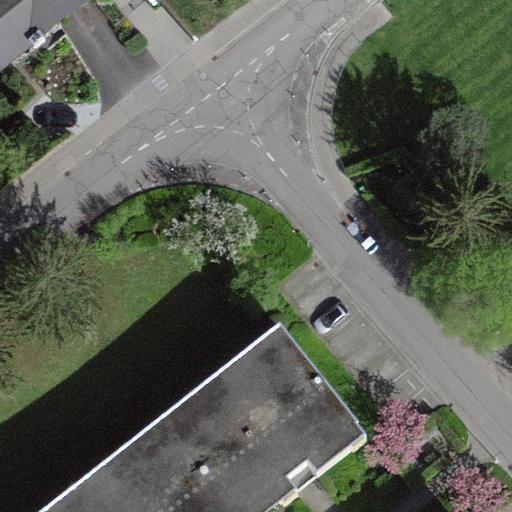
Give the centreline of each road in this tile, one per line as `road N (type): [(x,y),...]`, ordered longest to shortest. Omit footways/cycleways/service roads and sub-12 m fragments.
road 1 (tertiary): [(511,429),(212,92)]
road 2 (tertiary): [(212,92),(0,256)]
road 3 (tertiary): [(332,0),(212,92)]
